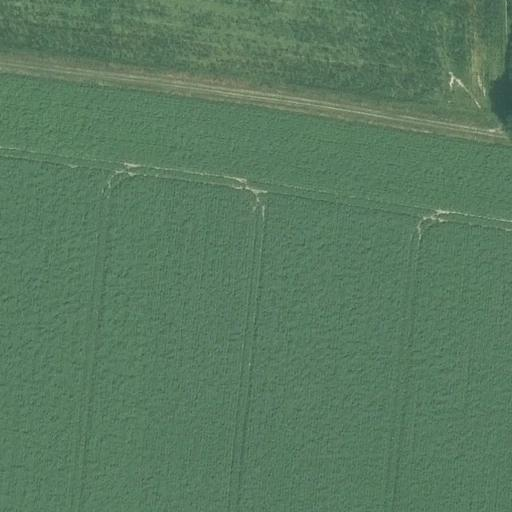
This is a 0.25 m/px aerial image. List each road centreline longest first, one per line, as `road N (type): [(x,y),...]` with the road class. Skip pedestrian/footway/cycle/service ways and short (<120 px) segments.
road 1 (track): [(501,134),(0,61)]
road 2 (track): [(505,0),(508,121),(501,134)]
